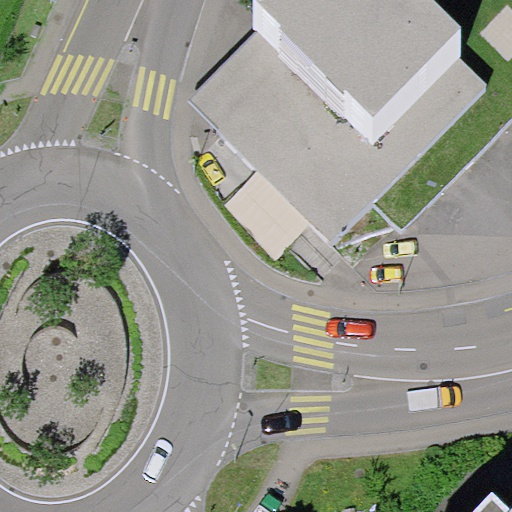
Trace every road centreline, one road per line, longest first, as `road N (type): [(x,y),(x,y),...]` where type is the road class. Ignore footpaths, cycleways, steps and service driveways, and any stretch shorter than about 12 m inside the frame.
road 1 (tertiary): [(483,365),(311,332),(245,311),(191,275)]
road 2 (tertiary): [(193,428),(396,402),(483,365)]
road 3 (secondary): [(84,183),(149,0)]
road 4 (secondary): [(193,428),(204,355),(191,275)]
road 5 (secondary): [(191,275),(151,216),(84,183)]
